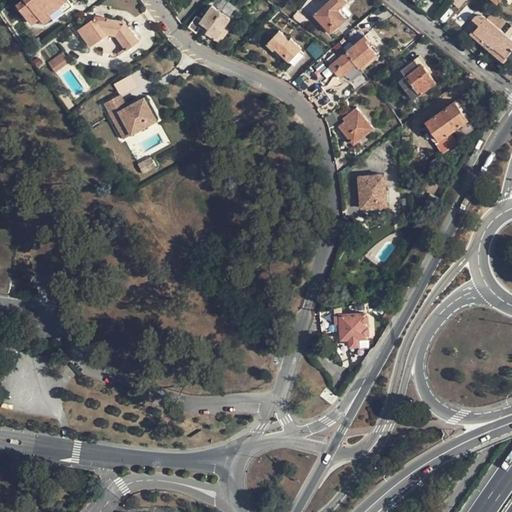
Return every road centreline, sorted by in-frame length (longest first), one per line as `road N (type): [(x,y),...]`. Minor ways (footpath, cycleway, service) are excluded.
road 1 (residential): [(153,0),(195,49),(292,96),(319,137),(327,233),(274,404)]
road 2 (residential): [(479,250),(417,319),(380,429),(359,450),(329,451)]
road 3 (secondary): [(511,118),(383,353)]
road 4 (residential): [(328,511),(389,428),(408,361),(428,330)]
road 5 (residential): [(0,438),(191,462)]
road 6 (primary): [(511,416),(423,459),(361,511)]
road 7 (primary): [(511,411),(457,417),(436,408),(419,375),(428,330)]
road 8 (primary): [(377,511),(428,467),(511,426)]
road 9 (residential): [(391,0),(511,93)]
road 10 (residential): [(236,499),(137,481),(98,511)]
road 11 (residential): [(383,353),(337,413),(292,437)]
